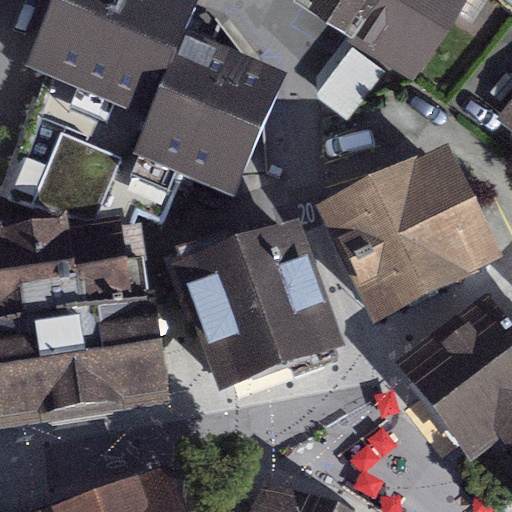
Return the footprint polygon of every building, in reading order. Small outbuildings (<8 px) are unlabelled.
[(139,0),(76,0),(43,91),(54,95),(18,193),(130,235),(136,218),(163,228),(178,188),(230,207),(270,101),(176,66),(193,20),(139,0)] [(309,0),(357,31),(377,0),(309,0)] [(377,0),(357,31),(412,68),(457,0),(377,0)] [(330,217),(379,318),(481,269),(433,168),(330,217)] [(179,264),(226,389),(325,352),(282,239),(230,259),(225,246),(179,264)] [(0,342),(147,319),(134,241),(66,252),(65,241),(0,251),(0,342)] [(147,319),(0,342),(0,429),(160,404),(147,319)] [(511,356),(488,326),(415,385),(477,462),(501,443),(509,453),(511,450),(511,356)] [(176,511),(164,478),(73,511),(176,511)] [(269,493),(260,511),(334,511),(311,502),(269,493)]
